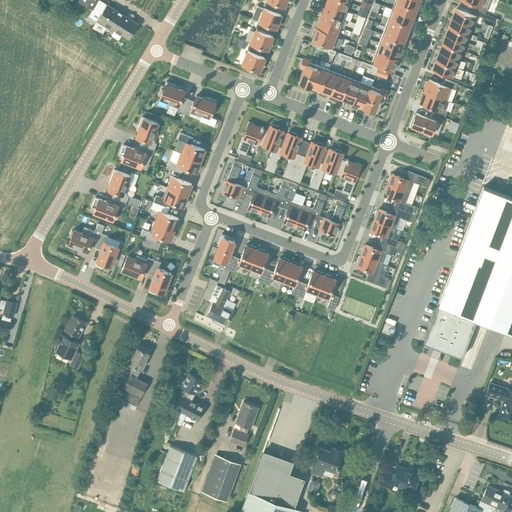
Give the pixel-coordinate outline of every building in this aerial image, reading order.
[(78,0),(78,1),(93,9),(98,0),(78,0)] [(277,10),(279,4),(269,0),(265,0),(264,5),(277,10)] [(348,10),(351,2),(345,0),(327,0),(327,2),(348,10)] [(413,16),(416,8),(395,0),(392,8),(413,16)] [(467,0),(474,3),(472,8),(485,13),(487,7),(480,5),(482,0),(467,0)] [(377,12),(379,8),(381,3),(375,1),(371,10),(377,12)] [(344,19),(348,10),(327,2),(324,11),(344,19)] [(107,4),(97,20),(114,31),(115,29),(129,38),(138,23),(107,4)] [(365,17),(368,9),(368,8),(364,7),(360,6),(357,14),(365,17)] [(281,14),(266,9),(264,8),(263,12),(262,11),(258,20),(271,25),(276,27),(278,22),(280,23),(282,16),(280,15),(281,14)] [(410,25),(413,16),(392,8),(389,17),(410,25)] [(474,25),(477,16),(456,8),(453,17),(474,25)] [(341,27),(344,19),(324,11),(320,19),(341,27)] [(355,23),(362,26),(365,17),(359,15),(355,23)] [(406,33),(410,25),(389,17),(386,25),(406,33)] [(470,33),(474,25),(453,17),(449,25),(470,33)] [(338,36),(341,27),(320,19),(317,28),(338,36)] [(257,27),(266,30),(269,31),(271,25),(258,20),(255,26),(257,27)] [(359,34),(362,26),(355,23),(352,31),(359,34)] [(403,42),(406,33),(386,25),(382,34),(403,42)] [(467,42),(470,33),(449,25),(446,34),(467,42)] [(265,33),(266,30),(257,27),(255,32),(249,30),(246,40),(245,39),(245,40),(250,42),(263,47),(268,49),(270,44),(271,44),(274,38),(272,37),(273,36),(265,33)] [(365,27),(362,35),(369,38),(373,30),(365,27)] [(334,47),(338,36),(317,28),(317,29),(315,28),(313,34),(314,35),(313,39),(334,47)] [(400,50),(403,42),(382,34),(379,42),(400,50)] [(464,50),(467,42),(446,34),(443,42),(464,50)] [(366,46),(369,38),(362,35),(358,43),(366,46)] [(246,42),(239,39),(237,44),(244,47),(246,42)] [(247,48),(260,53),(263,47),(250,42),(247,48)] [(397,59),(400,50),(379,42),(376,51),(397,59)] [(461,59),(464,50),(443,42),(440,51),(461,59)] [(264,57),(250,52),(248,51),(247,55),(245,54),(242,63),(241,63),(259,70),(261,65),(263,66),(266,59),(264,58),(264,57)] [(396,60),(397,59),(376,51),(372,62),(393,70),(394,66),(396,66),(398,60),(396,60)] [(457,67),(461,59),(440,51),(436,59),(457,67)] [(486,56),(483,64),(489,66),(492,58),(486,56)] [(309,85),(317,65),(309,62),(309,60),(303,58),(300,66),(305,68),(300,81),(302,82),(301,84),(307,86),(308,84),(309,85)] [(454,76),(457,67),(436,59),(433,68),(454,76)] [(320,89),(327,69),(317,65),(309,85),(311,86),(311,88),(316,90),(317,88),(320,89)] [(388,71),(378,67),(376,74),(386,77),(388,71)] [(330,93),(338,73),(327,69),(320,89),(322,90),(321,92),(327,94),(328,92),(330,93)] [(491,83),(494,73),(485,69),(481,80),(491,83)] [(341,97),(349,77),(338,73),(330,93),(333,94),(332,96),(338,98),(338,96),(341,97)] [(351,101),(359,81),(349,77),(341,97),(343,98),(343,100),(348,102),(349,100),(351,101)] [(425,90),(445,98),(449,87),(455,89),(458,84),(445,79),(443,84),(429,79),(428,82),(426,81),(424,88),(425,89),(425,90)] [(176,110),(182,112),(187,98),(182,96),(184,91),(174,87),(175,84),(166,81),(163,90),(161,89),(159,95),(161,95),(160,97),(168,100),(167,103),(177,107),(176,110)] [(364,106),(372,86),(359,81),(351,101),(354,102),(353,104),(359,106),(360,104),(364,106)] [(372,86),(364,106),(365,107),(365,109),(371,111),(371,109),(374,110),(379,97),(384,98),(387,90),(381,88),(380,89),(372,86)] [(448,99),(445,98),(425,90),(424,92),(422,91),(420,98),(421,99),(420,101),(434,107),(432,112),(445,117),(447,111),(444,110),(448,99)] [(192,100),(187,98),(182,112),(189,115),(190,112),(201,116),(202,113),(210,116),(210,114),(212,115),(214,109),(213,109),(216,100),(207,97),(206,99),(196,95),(194,101),(192,100)] [(438,134),(445,117),(432,112),(430,118),(416,113),(414,118),(412,117),(409,125),(419,129),(420,127),(438,134)] [(154,149),(156,142),(154,141),(158,131),(154,130),(157,122),(141,115),(137,124),(140,126),(137,136),(142,138),(140,143),(154,149)] [(263,146),(269,131),(263,128),(263,127),(262,126),(261,128),(254,125),(254,123),(248,121),(245,130),(247,130),(244,138),(242,138),(237,153),(240,154),(238,159),(250,164),(252,158),(246,155),(251,142),(263,146)] [(288,135),(287,134),(282,132),(283,130),(278,128),(279,126),(273,124),(272,126),(271,125),(269,131),(263,146),(273,150),(265,170),(274,173),(282,153),(281,153),(288,135)] [(291,179),(306,141),(300,139),(301,137),(296,135),(296,133),(290,131),(290,133),(288,132),(287,134),(288,135),(281,153),(282,153),(291,156),(283,176),(291,179)] [(203,159),(206,153),(205,153),(204,152),(205,148),(191,143),(194,137),(188,134),(181,132),(178,138),(185,141),(181,151),(201,159),(201,158),(203,159)] [(450,149),(452,144),(440,139),(438,144),(450,149)] [(323,148),(324,148),(325,146),(323,146),(324,144),(318,141),(317,143),(312,141),(311,144),(306,141),(291,179),(300,183),(308,162),(317,166),(323,148)] [(138,150),(123,144),(119,153),(123,154),(121,159),(129,162),(128,163),(135,166),(135,164),(140,166),(145,154),(151,156),(154,149),(140,144),(138,150)] [(329,150),(324,148),(323,148),(317,166),(309,186),(318,189),(325,169),(335,173),(341,158),(342,153),(341,152),(342,150),(336,148),(335,150),(330,148),(329,150)] [(200,167),(202,161),(201,160),(201,159),(181,151),(177,162),(170,159),(170,160),(167,166),(174,169),(180,171),(182,172),(185,166),(197,170),(198,166),(200,167)] [(341,158),(335,173),(347,177),(342,191),(336,189),(334,195),(346,199),(348,193),(351,194),(357,179),(355,179),(358,170),(360,170),(362,164),(356,162),(355,163),(348,161),(349,159),(347,159),(346,160),(341,158)] [(245,192),(247,187),(235,183),(241,167),(243,168),(244,164),(235,160),(226,182),(224,181),(222,188),(224,189),(223,191),(244,199),(246,193),(245,192)] [(126,201),(128,195),(126,194),(130,184),(126,182),(129,174),(113,168),(110,177),(113,178),(109,188),(114,190),(112,196),(126,201)] [(259,211),(267,190),(256,186),(262,171),(255,168),(247,187),(245,192),(246,193),(253,195),(248,207),(250,208),(250,210),(256,212),(257,211),(259,211)] [(389,184),(410,192),(414,181),(427,187),(430,179),(408,170),(405,178),(393,173),(392,175),(390,175),(387,182),(389,182),(389,184)] [(190,193),(193,187),(192,187),(191,186),(192,182),(172,175),(169,182),(168,186),(188,193),(188,192),(190,193)] [(281,206),(290,182),(283,179),(277,194),(267,190),(259,211),(260,212),(260,214),(266,216),(267,214),(269,215),(274,203),(281,206)] [(294,225),(302,204),(292,200),(298,184),(290,182),(281,206),(288,209),(284,221),(286,221),(285,223),(292,226),(293,224),(294,225)] [(394,206),(416,215),(419,207),(406,202),(410,192),(389,184),(388,185),(386,185),(384,192),(385,192),(385,194),(396,199),(394,206)] [(187,201),(189,195),(188,195),(188,194),(188,193),(168,186),(164,196),(164,197),(157,194),(154,200),(161,203),(167,205),(167,204),(169,199),(170,199),(184,205),(185,200),(187,201)] [(511,332),(511,197),(483,186),(424,342),(462,356),(476,318),(511,332)] [(317,220),(319,215),(326,195),(319,192),(313,208),(302,204),(294,225),(296,225),(295,227),(302,230),(303,228),(305,229),(309,217),(316,219),(317,220)] [(110,202),(95,196),(92,205),(95,207),(94,211),(101,214),(100,216),(107,218),(108,217),(113,219),(118,206),(124,208),(126,202),(112,197),(110,202)] [(133,197),(131,203),(138,206),(141,200),(133,197)] [(317,220),(316,219),(314,226),(335,234),(335,232),(337,232),(340,225),(338,225),(346,203),(336,199),(335,203),(337,204),(331,220),(319,215),(317,220)] [(375,219),(396,227),(400,217),(413,222),(416,215),(394,206),(391,213),(379,209),(378,211),(376,210),(374,217),(376,218),(375,219)] [(175,227),(177,228),(179,222),(177,221),(179,217),(159,209),(154,220),(174,228),(175,227)] [(380,242),(403,250),(405,243),(392,238),(396,227),(375,219),(374,221),(373,220),(370,227),(372,228),(371,230),(383,234),(380,242)] [(156,241),(159,235),(170,239),(172,235),(174,236),(176,230),(174,229),(174,228),(154,220),(150,231),(143,228),(140,235),(156,241)] [(90,244),(96,247),(101,233),(104,225),(98,223),(95,231),(84,227),(82,232),(74,229),(73,231),(72,230),(69,236),(71,237),(68,245),(77,249),(78,246),(88,250),(90,244)] [(107,235),(101,233),(96,247),(102,249),(96,264),(105,267),(106,264),(111,265),(113,258),(115,259),(118,252),(116,251),(118,246),(105,241),(107,235)] [(230,269),(235,256),(229,254),(234,240),(229,238),(230,236),(222,233),(218,244),(219,244),(213,260),(225,265),(224,267),(230,269)] [(161,243),(156,241),(155,241),(152,247),(158,249),(161,243)] [(361,255),(382,263),(386,252),(400,258),(403,250),(380,242),(377,249),(365,244),(365,246),(363,246),(360,252),(362,253),(361,255)] [(249,269),(257,249),(256,249),(256,247),(250,244),(250,246),(246,245),(240,259),(235,256),(230,269),(236,271),(238,265),(249,269)] [(263,282),(268,269),(262,267),(268,253),(264,252),(264,250),(259,248),(258,249),(257,249),(249,269),(260,273),(257,280),(263,282)] [(147,259),(137,255),(135,258),(127,255),(121,272),(130,275),(131,272),(141,276),(143,270),(149,273),(151,268),(154,259),(148,257),(147,259)] [(382,263),(361,255),(361,256),(359,256),(356,263),(358,263),(357,265),(369,270),(366,279),(388,288),(391,280),(378,275),(382,263)] [(283,282),(290,262),(289,261),(290,260),(284,257),(283,259),(279,258),(274,272),(268,269),(263,282),(269,284),(272,278),(283,282)] [(161,262),(154,259),(149,273),(155,275),(149,290),(158,294),(159,290),(164,291),(166,284),(168,285),(171,278),(169,277),(171,272),(158,267),(161,262)] [(297,295),(302,282),(296,280),(301,266),(297,265),(298,263),(292,260),(291,262),(290,262),(283,282),(294,286),(291,293),(297,295)] [(316,295),(324,275),(323,274),(323,272),(318,270),(317,272),(313,270),(308,284),(302,282),(297,295),(303,297),(305,291),(316,295)] [(324,275),(316,295),(327,299),(335,279),(331,277),(332,276),(326,273),(325,275),(324,275)] [(226,324),(233,311),(223,306),(230,291),(217,284),(209,300),(213,302),(207,314),(226,324)] [(0,307),(4,309),(2,314),(3,314),(0,325),(0,329),(7,331),(11,316),(13,317),(17,301),(6,298),(6,300),(0,298),(0,293),(1,291),(0,290),(0,307)] [(334,309),(339,297),(332,294),(327,307),(334,309)] [(16,332),(23,305),(18,304),(10,331),(16,332)] [(76,350),(76,351),(74,350),(78,342),(73,339),(75,334),(78,335),(86,321),(73,314),(66,329),(69,331),(66,336),(64,335),(56,350),(70,357),(71,357),(73,357),(70,362),(77,366),(83,353),(76,350)] [(137,377),(141,368),(149,352),(137,346),(129,362),(134,365),(130,374),(129,373),(129,374),(120,370),(114,383),(123,387),(116,401),(129,408),(130,406),(135,409),(148,382),(137,377)] [(381,348),(373,346),(371,351),(379,354),(381,348)] [(182,386),(185,387),(181,394),(180,394),(173,408),(176,410),(171,420),(180,425),(184,417),(185,414),(198,420),(205,406),(192,399),(195,392),(202,378),(189,372),(182,386)] [(499,413),(511,417),(511,388),(508,387),(508,388),(490,382),(486,393),(501,398),(501,396),(505,397),(499,413)] [(235,422),(240,424),(238,429),(234,427),(229,440),(244,446),(249,433),(246,432),(248,427),(251,427),(259,406),(243,400),(235,422)] [(184,489),(191,473),(195,474),(199,463),(195,462),(197,455),(170,444),(157,479),(184,489)] [(321,447),(312,471),(321,475),(324,465),(336,469),(343,450),(333,446),(331,450),(321,447)] [(299,511),(301,508),(295,506),(287,503),(297,474),(289,472),(293,461),(270,452),(263,450),(260,458),(259,461),(249,489),(239,511),(299,511)] [(241,462),(215,453),(201,490),(227,500),(241,462)] [(391,489),(394,483),(412,490),(419,474),(407,470),(407,469),(397,465),(394,472),(384,468),(378,483),(391,489)] [(311,478),(307,490),(316,493),(320,481),(311,478)] [(502,491),(488,485),(482,498),(481,497),(477,506),(455,496),(448,511),(480,511),(482,509),(487,511),(510,511),(511,509),(505,506),(510,495),(509,494),(509,492),(509,490),(505,489),(503,489),(502,491)]
